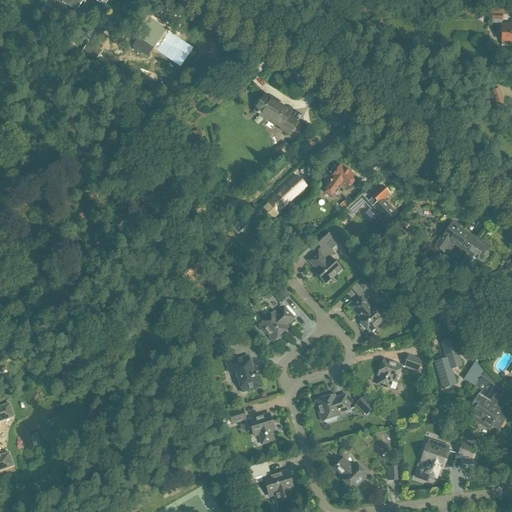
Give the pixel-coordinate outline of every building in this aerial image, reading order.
[(50,17),(59,3),(54,0),(47,0),(40,11),(50,17)] [(94,0),(100,4),(102,0),(62,0),(61,2),(76,11),(83,0),(94,0)] [(502,10),(491,10),(491,23),(502,23),(502,10)] [(192,49),(151,23),(140,40),(138,39),(132,48),(147,58),(155,47),(175,61),(174,63),(180,67),(192,49)] [(91,25),(72,31),(76,43),(94,37),(91,25)] [(511,46),(511,25),(507,25),(507,27),(501,27),(501,43),(501,46),(509,46),(509,47),(511,46)] [(89,42),(82,51),(95,61),(102,52),(89,42)] [(386,83),(395,87),(399,80),(390,75),(386,83)] [(494,110),(504,107),(499,89),(479,95),(482,106),(492,103),(494,110)] [(270,100),(264,97),(262,100),(259,98),(254,106),(257,108),(255,111),(268,120),(269,119),(281,127),(280,128),(290,135),(297,123),(288,117),(290,114),(278,105),(279,104),(271,99),(270,100)] [(196,106),(192,98),(184,102),(188,109),(196,106)] [(197,145),(203,144),(200,131),(181,135),(183,147),(197,145)] [(274,149),(281,158),(291,150),(285,142),(274,149)] [(338,168),(337,167),(334,167),(330,173),(331,176),(332,177),(332,178),(328,184),(323,190),(323,193),(331,198),(334,196),(338,191),(342,185),(346,188),(348,186),(351,186),(354,183),(352,180),(354,178),(350,175),(351,173),(350,173),(349,174),(345,170),(345,169),(344,169),(343,170),(339,167),(338,168)] [(302,189),(305,186),(297,178),(294,180),(295,181),(269,205),(267,203),(259,210),(272,224),(282,215),(280,211),(279,210),(302,189)] [(387,223),(395,214),(382,200),(389,194),(383,187),(372,197),(373,198),(368,202),(387,223)] [(354,211),(365,202),(360,197),(345,210),(350,215),(354,211)] [(349,204),(345,200),(339,206),(343,210),(349,204)] [(461,249),(469,236),(458,228),(458,226),(453,222),(442,238),(439,238),(434,246),(443,252),(444,252),(445,253),(446,253),(447,253),(448,253),(449,253),(450,252),(451,251),(452,250),(453,248),(453,247),(453,246),(454,244),(461,249)] [(334,277),(341,271),(329,258),(332,256),(332,254),(332,253),(332,251),(329,248),(326,245),(332,239),(324,231),(314,241),(322,249),(308,262),(319,273),(318,274),(320,276),(323,279),(325,280),(326,280),(328,280),(333,275),(334,277)] [(306,234),(300,239),(305,244),(311,239),(306,234)] [(461,249),(467,253),(461,262),(464,265),(463,267),(471,273),(475,267),(479,270),(489,253),(485,251),(489,246),(483,242),(481,243),(469,236),(461,249)] [(370,308),(365,303),(371,297),(367,292),(379,281),(372,272),(353,290),(361,298),(350,308),(363,321),(360,323),(360,325),(364,330),(366,330),(369,333),(379,325),(381,325),(385,322),(384,320),(385,319),(373,306),(370,308)] [(444,281),(452,286),(457,279),(449,274),(444,281)] [(281,304),(289,296),(280,285),(271,293),(281,304)] [(458,313),(430,296),(427,302),(443,312),(445,310),(456,317),(458,313)] [(467,316),(475,322),(484,309),(475,303),(467,316)] [(511,308),(504,303),(494,319),(507,327),(511,318),(511,308)] [(294,319),(284,307),(276,315),(274,312),(259,326),(260,327),(259,329),(263,332),(265,332),(274,341),(278,338),(280,338),(285,334),(284,332),(285,331),(283,329),(294,319)] [(442,389),(456,385),(451,369),(462,366),(454,338),(440,343),(445,360),(434,363),(442,389)] [(418,372),(422,361),(408,356),(404,367),(418,372)] [(250,373),(253,372),(248,357),(227,363),(230,374),(235,372),(241,393),(261,386),(258,375),(251,377),(250,373)] [(395,382),(396,380),(398,379),(400,375),(399,373),(401,367),(384,360),(380,370),(382,370),(376,385),(389,389),(392,381),(395,382)] [(474,368),(461,389),(466,392),(479,371),(474,368)] [(472,410),(470,415),(480,421),(490,428),(492,424),(499,428),(505,420),(509,412),(503,408),(502,409),(502,410),(490,402),(498,390),(483,374),(481,377),(476,386),(475,385),(474,387),(481,391),(470,409),(472,410)] [(320,400),(315,401),(321,421),(323,421),(326,424),(336,421),(337,418),(337,417),(338,413),(349,410),(346,399),(345,395),(330,400),(329,397),(327,396),(321,398),(320,400)] [(366,415),(374,407),(363,397),(355,405),(366,415)] [(0,421),(14,417),(9,404),(0,407),(0,470),(13,466),(8,453),(0,456),(0,421)] [(231,424),(245,420),(242,409),(228,414),(231,424)] [(274,441),(269,427),(272,426),(269,414),(248,420),(253,437),(258,435),(261,445),(274,441)] [(443,463),(447,452),(427,445),(421,462),(426,463),(423,473),(435,478),(441,463),(443,463)] [(472,460),(475,449),(462,445),(458,455),(472,460)] [(351,466),(343,459),(334,468),(345,480),(343,482),(343,484),(345,487),(347,486),(352,490),(367,475),(354,463),(351,466)] [(245,479),(262,474),(259,464),(242,469),(245,479)] [(388,480),(399,480),(398,467),(387,467),(388,480)] [(293,502),(284,472),(269,476),(269,477),(267,478),(264,480),(263,483),(263,486),(264,490),(266,492),(269,494),(272,494),(274,494),(276,501),(278,500),(281,500),(283,502),(283,505),(293,502)]
